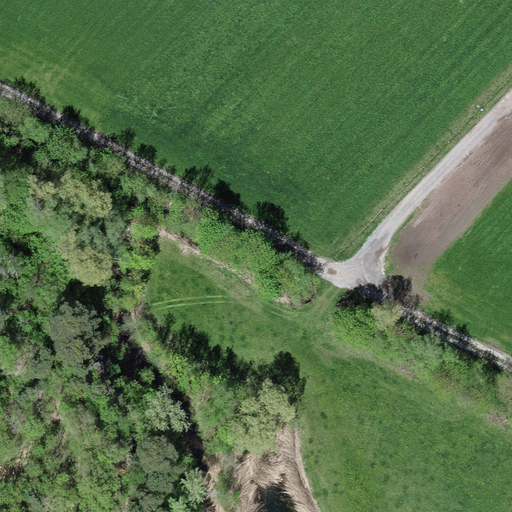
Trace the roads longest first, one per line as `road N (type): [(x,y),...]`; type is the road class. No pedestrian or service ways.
road 1 (track): [(511,370),(351,283),(409,202),(511,97)]
road 2 (track): [(351,283),(0,93)]
